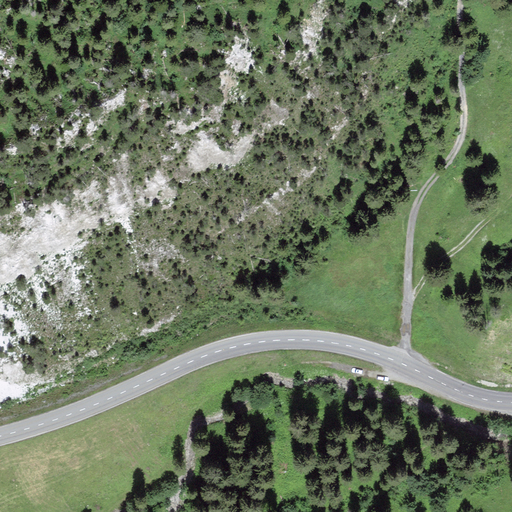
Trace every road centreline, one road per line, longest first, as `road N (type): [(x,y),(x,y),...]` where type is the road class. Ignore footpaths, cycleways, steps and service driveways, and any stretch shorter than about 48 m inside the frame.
road 1 (secondary): [(511,402),(479,398),(375,352),(267,340),(198,358),(0,436)]
road 2 (track): [(402,362),(413,213),(463,138),(462,0)]
road 3 (track): [(511,197),(408,303)]
